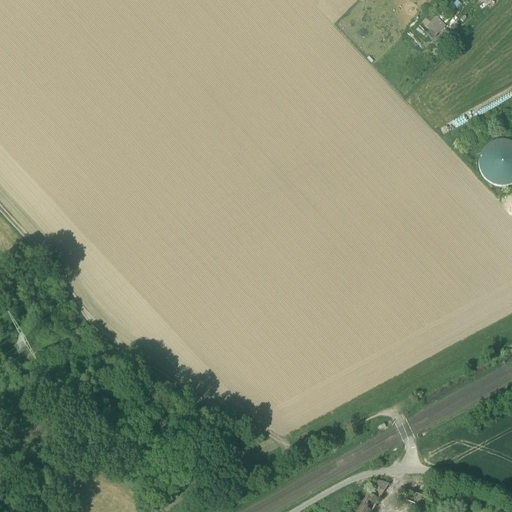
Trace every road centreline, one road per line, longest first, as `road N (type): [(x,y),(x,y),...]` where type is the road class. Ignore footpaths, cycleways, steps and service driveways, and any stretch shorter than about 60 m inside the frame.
road 1 (track): [(304,455),(107,339),(0,210)]
road 2 (residential): [(296,511),(354,478),(413,469),(456,476),(511,501)]
road 3 (track): [(413,469),(406,435),(389,412),(304,455)]
